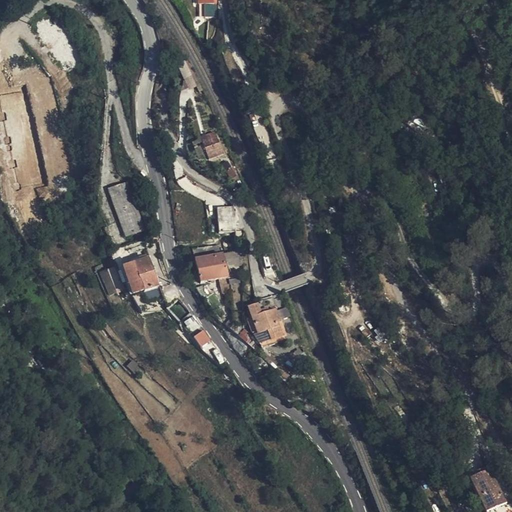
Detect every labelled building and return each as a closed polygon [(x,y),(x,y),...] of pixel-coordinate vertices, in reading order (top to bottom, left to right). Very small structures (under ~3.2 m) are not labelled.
[(43,13),(34,20),(37,24),(34,27),(64,66),(80,55),(49,15),(47,17),(43,13)] [(205,29),(210,37),(224,26),(219,18),(205,29)] [(170,69),(174,75),(177,73),(180,81),(185,78),(176,64),(170,69)] [(61,123),(46,75),(28,81),(43,129),(44,129),(45,134),(61,129),(59,124),(61,123)] [(17,108),(16,102),(0,104),(0,120),(6,160),(26,158),(18,108),(17,108)] [(404,142),(418,127),(412,123),(399,138),(404,142)] [(426,135),(418,127),(404,142),(417,153),(427,142),(426,135)] [(204,143),(210,158),(220,152),(209,131),(201,136),(204,143)] [(52,168),(55,187),(56,187),(59,205),(77,201),(73,183),(74,183),(64,135),(46,139),(52,168)] [(195,139),(199,145),(204,143),(201,136),(195,139)] [(206,160),(210,158),(204,143),(199,145),(206,160)] [(39,191),(55,187),(52,168),(31,172),(39,191)] [(45,223),(46,222),(37,204),(25,178),(8,186),(28,231),(29,231),(32,236),(47,229),(45,223)] [(150,230),(130,183),(113,190),(133,236),(150,230)] [(37,204),(46,222),(51,220),(42,201),(37,204)] [(222,207),(232,233),(238,232),(234,206),(222,207)] [(223,234),(232,233),(222,207),(219,207),(223,234)] [(198,248),(201,260),(226,255),(223,242),(198,248)] [(207,284),(219,281),(231,278),(226,255),(201,260),(207,284)] [(154,259),(128,268),(137,297),(164,288),(154,259)] [(106,268),(98,272),(108,295),(117,292),(106,268)] [(231,278),(219,281),(221,292),(233,289),(231,278)] [(265,316),(262,307),(252,311),(255,320),(250,323),(255,338),(264,350),(287,341),(281,325),(283,324),(279,311),(265,316)] [(200,356),(210,349),(202,338),(191,345),(200,356)] [(492,509),(511,500),(511,494),(499,466),(478,476),(492,509)] [(511,511),(511,500),(492,509),(493,511),(511,511)]
